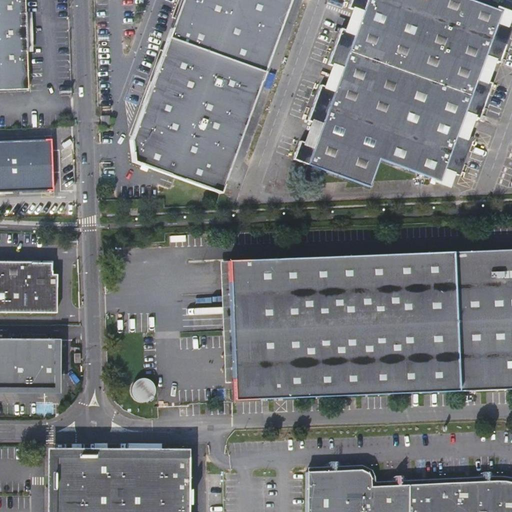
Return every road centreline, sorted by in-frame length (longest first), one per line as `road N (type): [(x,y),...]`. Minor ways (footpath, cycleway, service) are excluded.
road 1 (unclassified): [(94,424),(81,0)]
road 2 (unclassified): [(511,413),(152,432),(94,424)]
road 3 (unclassified): [(250,191),(318,0)]
